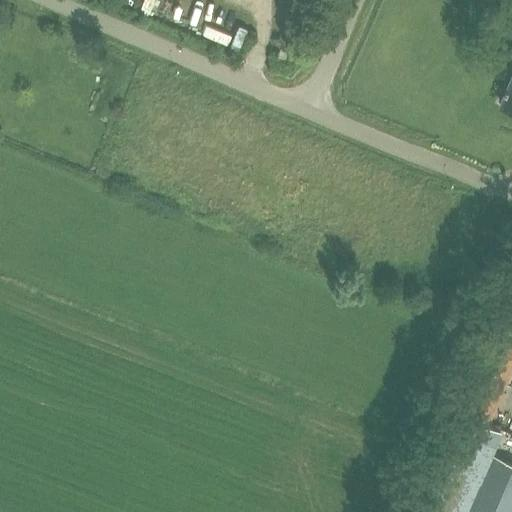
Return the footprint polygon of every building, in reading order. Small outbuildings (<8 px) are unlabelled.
[(511,73),(500,102),(511,106),(511,73)] [(511,366),(511,345),(493,337),(476,374),(503,386),(511,366)] [(503,387),(476,374),(459,414),(486,426),(503,387)] [(452,511),(483,439),(440,421),(401,511),(452,511)] [(511,511),(511,463),(492,455),(467,511),(511,511)]
